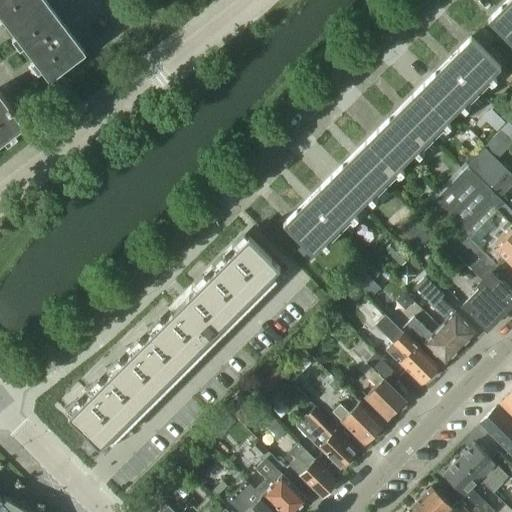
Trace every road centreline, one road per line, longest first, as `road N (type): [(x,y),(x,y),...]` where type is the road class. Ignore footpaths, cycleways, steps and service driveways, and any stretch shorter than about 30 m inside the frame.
road 1 (residential): [(0,397),(107,313),(425,0)]
road 2 (residential): [(254,0),(0,194)]
road 3 (residential): [(345,511),(511,341)]
road 4 (unclassified): [(106,511),(0,404)]
